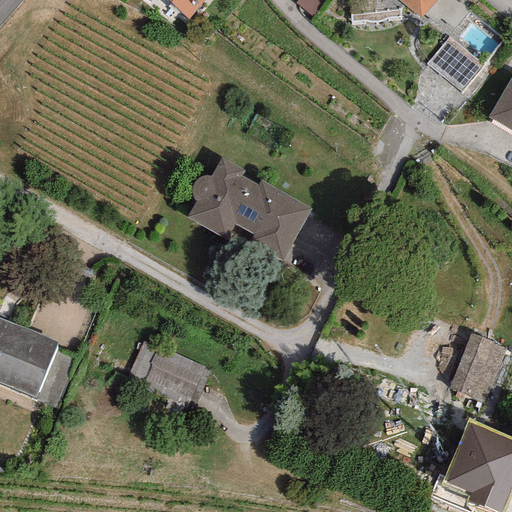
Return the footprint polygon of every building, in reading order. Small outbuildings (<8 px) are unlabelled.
[(204,0),(164,0),(188,20),(204,0)] [(321,3),(317,0),(298,0),(295,4),(311,16),(321,3)] [(396,0),(420,19),(436,0),(396,0)] [(483,66),(448,38),(426,64),(461,93),(483,66)] [(511,77),(488,117),(511,131),(511,77)] [(280,262),(310,209),(260,181),(257,185),(241,176),(244,170),(220,157),(209,176),(204,176),(200,177),(196,180),(193,183),(191,188),(191,193),(192,197),(195,201),(186,218),(226,241),(235,224),(253,234),(247,244),(280,262)] [(56,347),(58,342),(0,317),(0,384),(35,400),(56,347)] [(503,349),(471,334),(449,388),(483,402),(503,349)] [(209,368),(143,342),(127,383),(193,410),(209,368)] [(77,356),(56,347),(35,400),(57,408),(77,356)] [(499,511),(511,482),(511,440),(467,421),(444,477),(439,474),(429,496),(465,511),(471,511),(475,503),(496,511),(499,511)]
